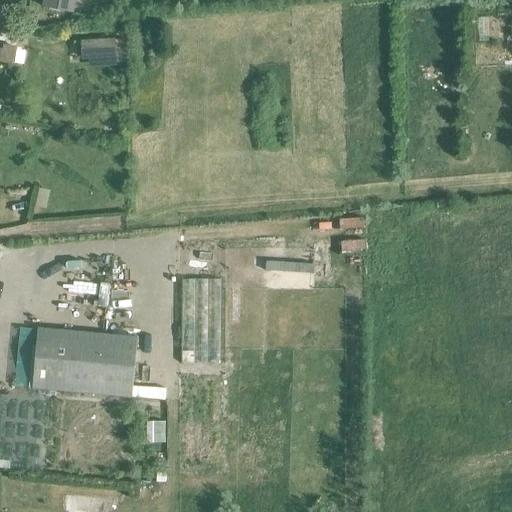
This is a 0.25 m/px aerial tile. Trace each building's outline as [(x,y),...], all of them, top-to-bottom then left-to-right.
[(43,0),(43,7),(72,13),(74,0),(43,0)] [(15,59),(18,60),(22,39),(19,38),(20,35),(5,32),(3,49),(0,48),(0,63),(14,65),(15,59)] [(114,56),(113,40),(81,43),(82,59),(114,56)] [(9,103),(21,105),(27,67),(15,65),(9,103)] [(211,252),(210,252),(210,244),(186,244),(186,277),(210,277),(210,269),(211,269),(211,252)] [(34,391),(132,400),(138,341),(39,332),(34,391)] [(165,453),(166,453),(166,423),(153,423),(153,444),(154,444),(154,460),(165,460),(165,453)]
